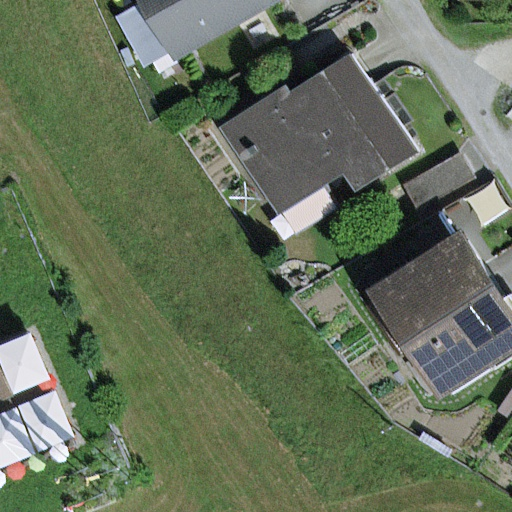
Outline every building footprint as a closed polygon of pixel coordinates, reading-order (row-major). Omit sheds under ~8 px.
[(264,0),(159,0),(186,45),(264,0)] [(420,152),(351,54),(297,92),(285,100),(280,94),(228,131),(288,216),(352,171),(366,190),(420,152)] [(457,155),(405,184),(419,210),(472,181),(457,155)] [(452,380),(511,341),(511,305),(469,241),(427,269),(417,275),(408,260),(384,275),(452,380)] [(0,394),(15,388),(0,354),(0,394)]
